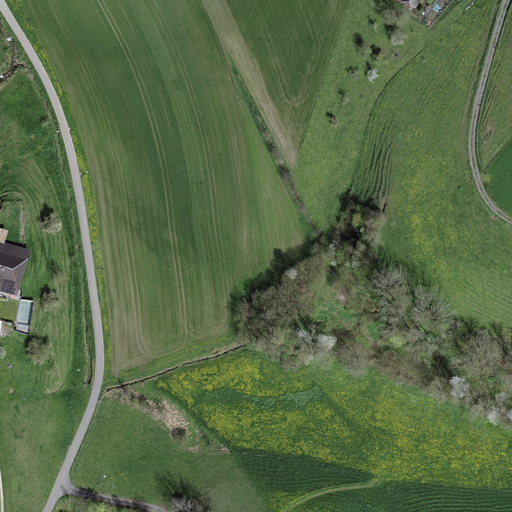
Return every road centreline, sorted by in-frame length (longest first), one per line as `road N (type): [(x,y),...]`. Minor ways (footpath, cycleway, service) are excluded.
road 1 (unclassified): [(1,0),(71,154),(100,356),(89,415),(46,511)]
road 2 (track): [(510,0),(475,128),(476,183),(511,224)]
